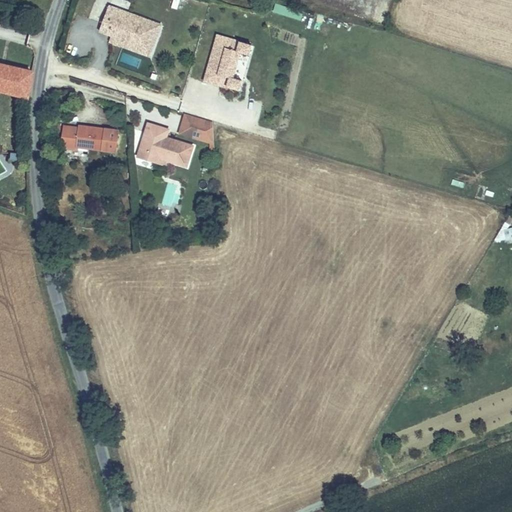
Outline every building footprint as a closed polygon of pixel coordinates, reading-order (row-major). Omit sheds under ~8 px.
[(273,13),(302,19),(304,10),(275,4),(273,13)] [(146,49),(155,23),(110,7),(101,32),(114,37),(146,49)] [(146,49),(114,37),(111,43),(151,57),(163,26),(155,23),(146,49)] [(228,49),(230,39),(220,36),(217,46),(228,49)] [(234,79),(237,69),(234,69),(236,61),(239,62),(242,53),(251,55),(254,46),(230,39),(228,49),(217,46),(207,81),(241,91),(244,81),(234,79)] [(0,84),(30,91),(34,66),(0,58),(0,84)] [(175,134),(206,143),(205,121),(181,114),(175,134)] [(133,153),(179,167),(186,148),(159,139),(161,131),(142,125),(133,153)] [(108,155),(111,134),(73,129),(73,131),(56,130),(54,150),(69,152),(70,149),(108,155)]
